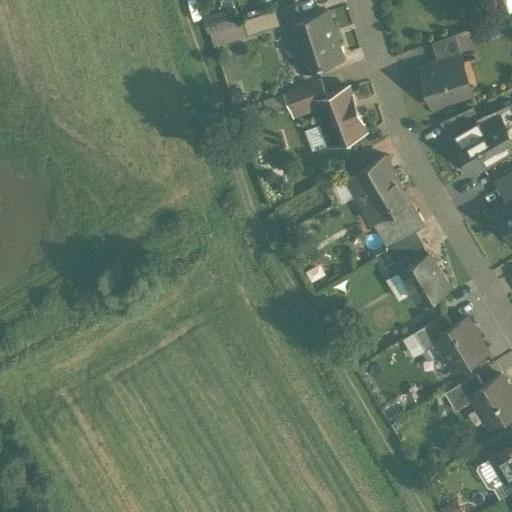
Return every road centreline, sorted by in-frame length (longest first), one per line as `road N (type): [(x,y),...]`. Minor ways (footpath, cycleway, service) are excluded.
road 1 (track): [(182,0),(250,196),(331,372),(409,511)]
road 2 (residential): [(511,328),(418,151),(359,0)]
